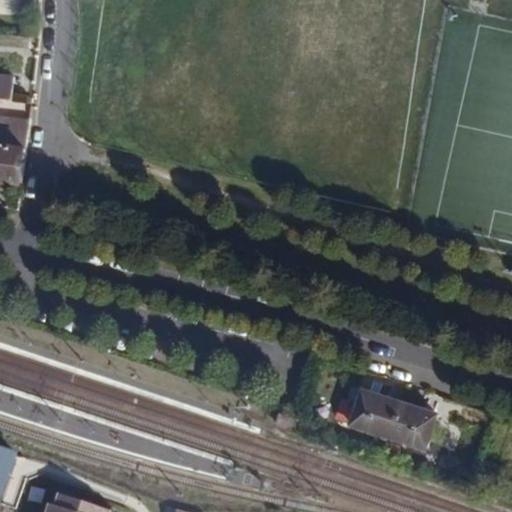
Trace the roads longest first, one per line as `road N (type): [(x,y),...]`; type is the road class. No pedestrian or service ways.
road 1 (residential): [(511,391),(295,322),(38,255)]
road 2 (residential): [(59,0),(38,255)]
